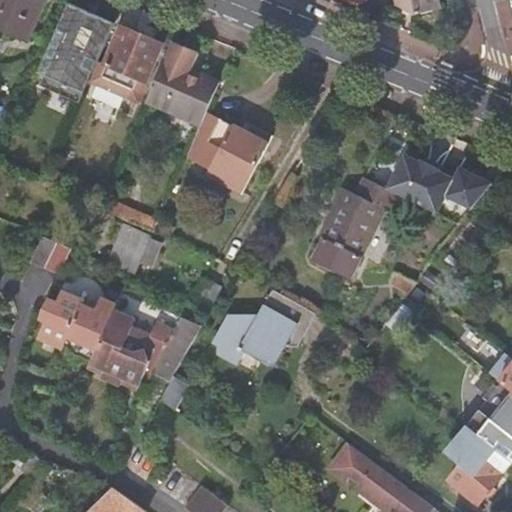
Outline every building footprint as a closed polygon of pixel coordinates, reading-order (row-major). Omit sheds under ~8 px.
[(0,0),(0,27),(27,40),(44,0),(0,0)] [(439,0),(397,0),(398,6),(417,13),(441,7),(439,0)] [(139,101),(147,82),(163,44),(138,33),(138,29),(131,26),(127,29),(122,26),(106,64),(98,61),(89,80),(139,101)] [(172,39),(165,55),(146,97),(202,121),(206,111),(221,78),(200,70),(199,72),(182,65),(183,62),(193,67),(199,50),(172,39)] [(206,111),(202,121),(186,157),(212,170),(244,187),(255,167),(269,142),(249,131),(243,128),(234,123),(233,125),(206,111)] [(252,125),(249,131),(269,142),(272,135),(252,125)] [(455,172),(468,154),(454,144),(441,162),(455,172)] [(387,187),(398,193),(436,212),(445,194),(471,207),(491,181),(460,166),(454,178),(438,170),(440,168),(421,158),(419,160),(404,153),(387,187)] [(51,168),(44,183),(60,189),(66,175),(51,168)] [(244,187),(212,170),(208,177),(241,194),(244,187)] [(344,187),(320,235),(325,237),(361,255),(384,208),(389,211),(398,193),(387,187),(365,176),(357,193),(344,187)] [(159,216),(104,194),(98,206),(153,230),(159,216)] [(101,213),(93,232),(106,238),(114,220),(101,213)] [(103,252),(101,257),(134,272),(151,236),(124,223),(110,255),(103,252)] [(70,247),(42,234),(31,259),(59,271),(70,247)] [(351,275),(361,255),(325,237),(315,257),(351,275)] [(417,282),(394,271),(389,281),(410,292),(417,282)] [(317,312),(273,288),(258,314),(229,315),(214,340),(220,344),(219,353),(235,362),(242,347),(246,349),(260,349),(260,357),(273,363),(283,345),(290,345),(293,334),(297,326),(307,331),(317,312)] [(51,293),(188,353),(203,326),(183,316),(179,324),(181,325),(177,333),(170,330),(172,327),(157,320),(151,332),(133,325),(136,317),(114,308),(116,302),(101,296),(97,305),(92,307),(82,303),(84,299),(62,290),(59,296),(51,293)] [(188,353),(51,293),(47,300),(45,303),(43,311),(42,314),(48,317),(42,333),(67,345),(68,343),(72,344),(73,348),(84,353),(94,358),(91,364),(106,371),(105,374),(123,383),(124,380),(129,382),(139,388),(142,381),(145,375),(151,378),(153,373),(172,381),(188,353)] [(299,344),(307,331),(297,326),(293,334),(290,345),(299,344)] [(511,389),(511,358),(506,354),(491,373),(511,389)] [(511,401),(496,421),(511,433),(511,401)] [(502,451),(484,437),(449,479),(477,503),(511,463),(511,458),(506,454),(502,451)] [(511,437),(511,440),(502,451),(506,454),(511,445),(511,437)] [(430,511),(434,506),(351,442),(332,467),(349,481),(354,476),(363,482),(359,488),(390,511),(430,511)] [(222,511),(228,504),(202,484),(186,505),(195,511),(222,511)] [(146,511),(147,511),(140,506),(113,487),(86,511),(146,511)]
